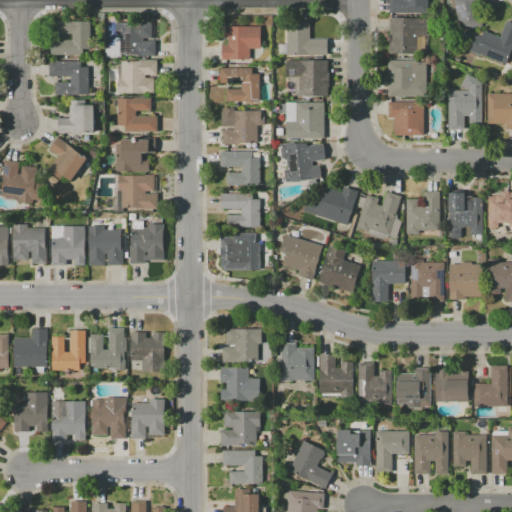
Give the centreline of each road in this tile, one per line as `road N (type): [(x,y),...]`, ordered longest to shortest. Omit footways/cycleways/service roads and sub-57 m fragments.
road 1 (residential): [(191,298),(283,303),(385,337),(511,334)]
road 2 (residential): [(362,0),(362,136),(370,154),(390,162),(511,163)]
road 3 (residential): [(188,0),(191,298)]
road 4 (residential): [(191,298),(189,511)]
road 5 (residential): [(0,297),(191,298)]
road 6 (residential): [(30,475),(190,475)]
road 7 (residential): [(366,507),(511,507)]
road 8 (residential): [(21,0),(21,124)]
